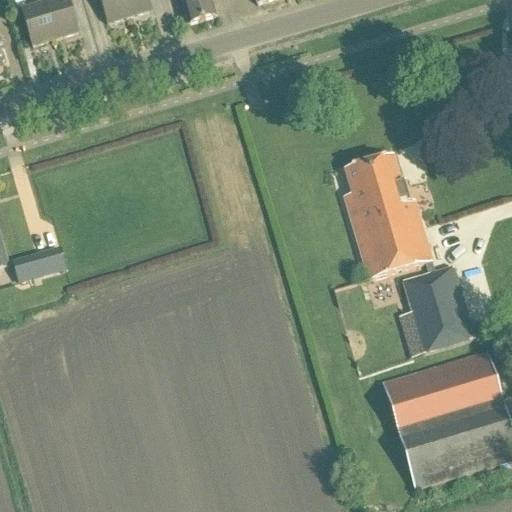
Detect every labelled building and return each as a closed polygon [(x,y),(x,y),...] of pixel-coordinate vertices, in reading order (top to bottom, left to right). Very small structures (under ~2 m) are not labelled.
[(68,0),(44,7),(55,46),(79,39),(68,0)] [(129,23),(122,0),(98,0),(107,30),(129,23)] [(122,0),(129,23),(152,17),(146,0),(122,0)] [(179,0),(188,31),(216,22),(209,0),(179,0)] [(253,0),(257,10),(288,1),(287,0),(253,0)] [(55,46),(44,7),(20,14),(32,53),(55,46)] [(400,187),(392,162),(345,176),(352,201),(344,203),(369,286),(426,269),(429,281),(403,288),(424,360),(474,345),(453,273),(435,279),(414,206),(410,207),(404,186),(400,187)] [(0,273),(8,271),(0,242),(0,273)] [(37,262),(13,269),(19,289),(43,282),(37,262)] [(347,336),(363,332),(359,319),(343,323),(347,336)] [(414,496),(511,467),(511,440),(487,358),(382,389),(414,496)]
